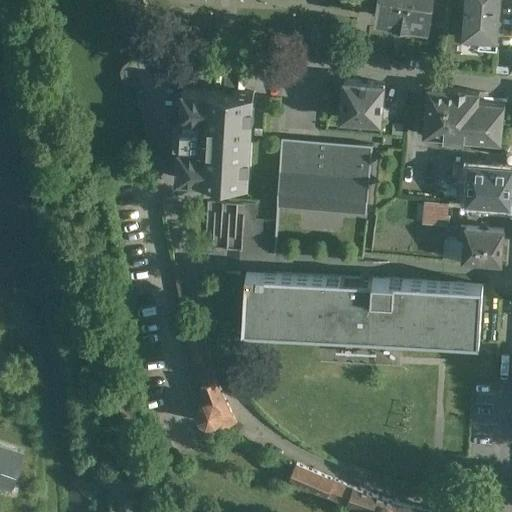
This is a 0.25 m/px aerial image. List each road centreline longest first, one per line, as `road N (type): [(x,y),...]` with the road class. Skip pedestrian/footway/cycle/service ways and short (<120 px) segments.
road 1 (residential): [(503,510),(402,493),(335,471),(279,441),(239,403),(201,313),(138,48)]
road 2 (residential): [(138,48),(511,81)]
road 3 (residential): [(511,341),(503,510)]
